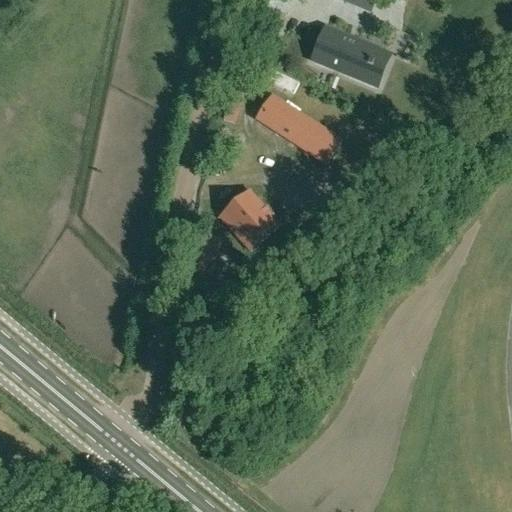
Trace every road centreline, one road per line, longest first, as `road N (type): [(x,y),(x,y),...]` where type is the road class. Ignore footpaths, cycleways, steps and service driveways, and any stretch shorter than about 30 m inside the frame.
road 1 (unknown): [(182,189),(390,58)]
road 2 (secondary): [(115,445),(0,349)]
road 3 (unclassified): [(115,445),(86,475),(63,482),(0,477)]
